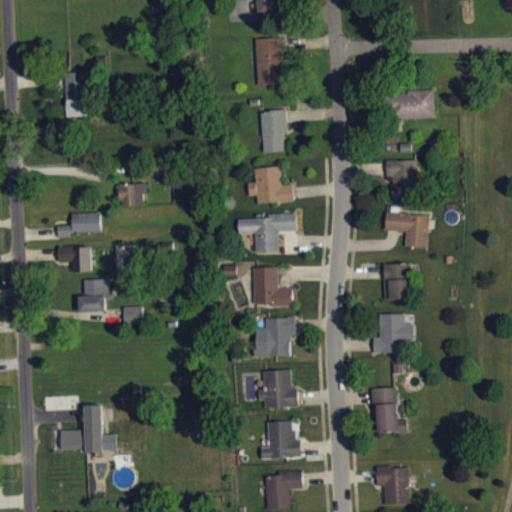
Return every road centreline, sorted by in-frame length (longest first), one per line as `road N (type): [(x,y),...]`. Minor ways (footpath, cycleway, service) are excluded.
road 1 (residential): [(37,511),(9,0)]
road 2 (residential): [(343,511),(333,323),(340,164),(333,0)]
road 3 (residential): [(336,46),(511,42)]
